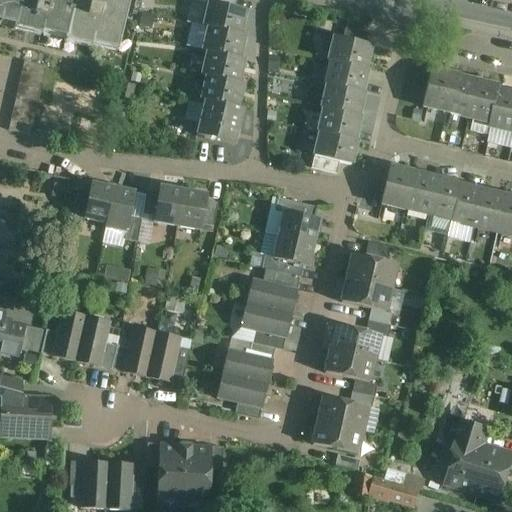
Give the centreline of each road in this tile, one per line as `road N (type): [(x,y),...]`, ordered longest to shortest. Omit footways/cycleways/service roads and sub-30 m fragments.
road 1 (residential): [(347,185),(307,380),(287,428),(97,404)]
road 2 (residential): [(0,142),(255,174)]
road 3 (residential): [(264,0),(255,174)]
road 4 (residential): [(417,0),(387,143)]
road 5 (residential): [(511,173),(387,143)]
